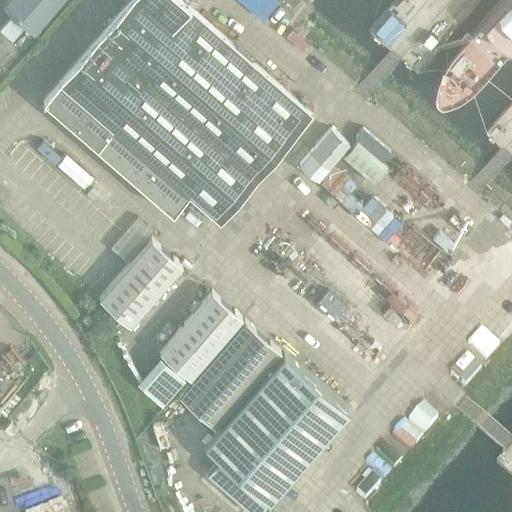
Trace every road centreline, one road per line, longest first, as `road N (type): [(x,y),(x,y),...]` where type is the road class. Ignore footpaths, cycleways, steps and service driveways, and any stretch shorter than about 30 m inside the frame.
road 1 (unclassified): [(0,272),(88,390),(135,511)]
road 2 (unknown): [(213,259),(339,101)]
